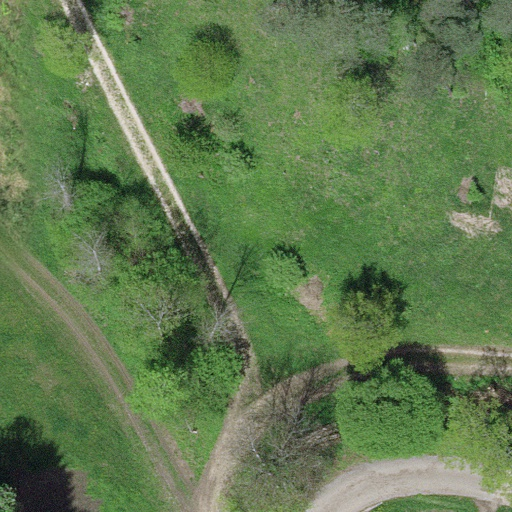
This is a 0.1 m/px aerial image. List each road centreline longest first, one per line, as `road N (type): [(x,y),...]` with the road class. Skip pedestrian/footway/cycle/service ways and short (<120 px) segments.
road 1 (track): [(71,0),(240,368),(240,409),(209,511)]
road 2 (track): [(191,511),(101,341),(0,240)]
road 3 (track): [(240,409),(375,360),(511,365)]
road 4 (track): [(511,486),(424,471),(358,489),(328,511)]
